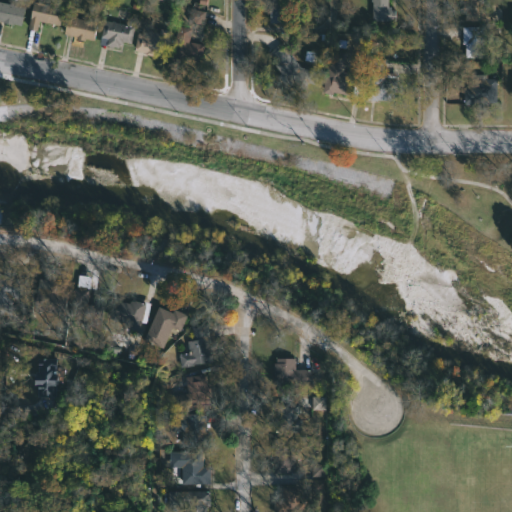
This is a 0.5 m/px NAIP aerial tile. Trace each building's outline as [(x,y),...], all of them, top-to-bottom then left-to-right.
[(289,0),(289,1),(288,22),(268,23),(269,10),(270,10),(270,0),(289,0)] [(388,0),(388,6),(391,6),(391,9),(396,9),(395,21),(373,21),(373,2),(371,2),(371,0),(388,0)] [(483,0),(483,3),(490,3),(490,21),(466,21),(466,14),(464,14),(464,0),(483,0)] [(0,1),(24,7),(20,25),(12,23),(12,25),(0,21),(0,1)] [(57,3),(57,6),(63,7),(59,25),(39,21),(37,30),(28,28),(34,2),(47,4),(47,1),(57,3)] [(98,23),(94,41),(86,39),(85,42),(76,39),(76,36),(64,33),(68,16),(98,23)] [(104,20),(136,26),(132,45),(123,43),(122,44),(121,44),(120,49),(99,44),(104,20)] [(205,45),(202,58),(200,58),(199,63),(190,61),(189,63),(170,59),(178,25),(192,28),(189,42),(205,45)] [(481,41),(481,59),(464,57),(463,27),(483,27),(483,41),(481,41)] [(172,32),(166,56),(157,54),(156,56),(134,50),(138,33),(145,35),(146,30),(159,33),(160,29),(172,32)] [(283,43),(291,53),(295,51),(297,54),(301,51),(303,53),(295,61),(301,67),(318,73),(314,84),(308,83),(305,91),(286,81),(284,83),(279,77),(281,73),(274,66),(278,63),(270,52),(283,43)] [(360,86),(358,98),(333,92),(332,96),(322,93),(331,50),(346,54),(342,71),(356,75),(354,84),(360,86)] [(398,73),(397,90),(395,90),(395,102),(367,100),(371,58),(386,59),(385,72),(398,73)] [(496,79),(496,103),(489,103),(489,107),(465,106),(464,86),(467,86),(468,73),(487,74),(487,78),(496,79)] [(88,287),(86,303),(103,305),(101,329),(85,327),(87,317),(70,315),(73,287),(76,288),(77,273),(89,274),(88,287)] [(0,278),(26,280),(25,299),(10,298),(9,316),(0,315),(0,278)] [(66,292),(62,313),(31,308),(37,279),(50,281),(48,289),(66,292)] [(129,299),(143,303),(144,301),(151,303),(146,322),(141,321),(138,330),(127,328),(129,322),(109,316),(113,299),(128,303),(129,299)] [(158,305),(186,314),(180,329),(172,326),(163,347),(146,340),(149,332),(147,331),(158,305)] [(206,324),(211,360),(181,365),(179,353),(189,352),(187,340),(194,339),(192,325),(206,324)] [(311,368),(311,384),(276,383),(276,357),(295,358),(294,368),(311,368)] [(203,373),(206,387),(210,387),(211,405),(170,412),(167,395),(188,392),(185,376),(203,373)] [(295,415),(295,420),(301,420),(300,433),(272,433),(272,418),(275,418),(275,404),(298,405),(298,415),(295,415)] [(206,416),(206,426),(212,426),(211,446),(183,445),(183,435),(175,434),(175,430),(170,430),(171,418),(181,419),(182,413),(207,414),(206,416)] [(294,441),(294,453),(292,453),(292,474),(272,474),(273,440),(294,441)] [(199,453),(199,468),(208,468),(208,486),(178,486),(178,468),(168,468),(168,453),(199,453)] [(296,485),(296,502),(302,502),(301,511),(272,511),(273,500),(276,500),(277,484),(296,485)] [(209,491),(209,502),(206,502),(206,511),(187,511),(188,506),(169,506),(169,497),(166,497),(166,490),(209,491)]
